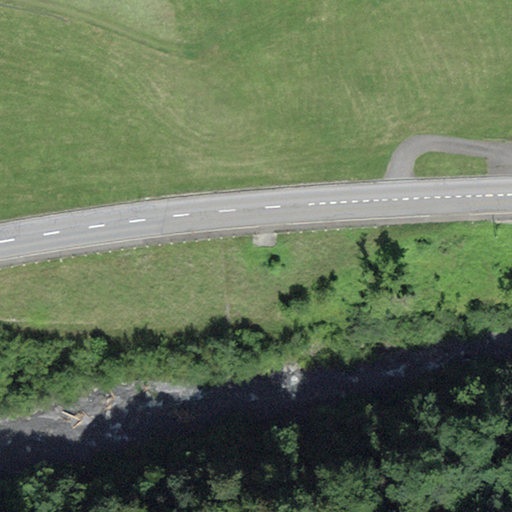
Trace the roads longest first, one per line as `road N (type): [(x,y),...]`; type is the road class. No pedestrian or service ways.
road 1 (primary): [(0,242),(281,206),(511,195)]
road 2 (track): [(20,0),(198,51),(225,34),(243,0)]
